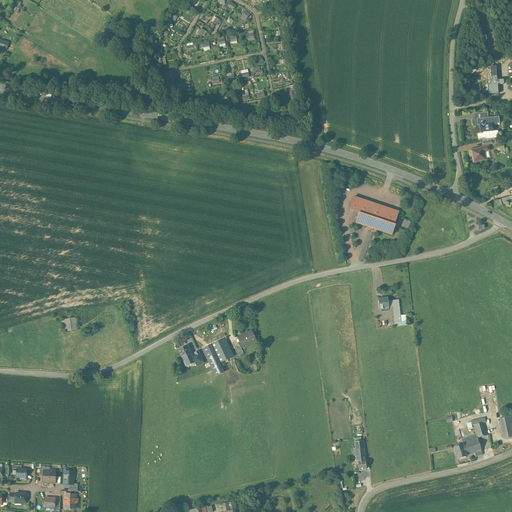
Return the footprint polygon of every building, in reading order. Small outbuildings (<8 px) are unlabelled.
[(243,10),(239,17),(245,20),(249,13),(243,10)] [(210,21),(217,25),(220,19),(213,16),(210,21)] [(198,27),(195,32),(203,37),(206,32),(198,27)] [(253,67),(255,76),(262,74),(261,68),(260,69),(259,65),(253,67)] [(491,80),(489,80),(489,88),(488,88),(488,94),(495,94),(498,94),(497,84),(504,84),(503,79),(497,80),(491,80)] [(487,113),(481,114),(482,120),(475,120),(475,127),(477,127),(478,129),(477,129),(478,133),(477,133),(477,134),(482,134),(482,133),(490,132),(490,125),(499,124),(498,118),(488,118),(487,113)] [(498,131),(490,132),(482,133),(482,134),(477,134),(478,140),(495,138),(498,137),(498,131)] [(488,146),(471,150),(473,163),(485,160),(483,152),(489,151),(488,146)] [(511,195),(494,201),(496,206),(511,201),(511,195)] [(399,211),(354,196),(349,209),(358,213),(358,215),(355,223),(362,225),(368,227),(374,229),(392,235),(394,227),(395,224),(394,224),(399,211)] [(388,298),(378,299),(379,309),(383,309),(383,308),(389,307),(388,301),(388,298)] [(398,300),(392,300),(393,306),(395,323),(406,321),(405,315),(400,315),(398,300)] [(77,318),(64,319),(65,332),(78,331),(77,318)] [(256,341),(251,331),(237,337),(242,347),(256,341)] [(234,358),(225,338),(211,344),(220,364),(234,358)] [(220,364),(211,344),(202,348),(215,376),(224,372),(220,364)] [(193,358),(188,345),(177,350),(185,367),(195,362),(193,358)] [(243,354),(240,347),(235,349),(239,356),(243,354)] [(198,367),(202,365),(198,355),(193,358),(195,362),(198,367)] [(191,376),(205,370),(204,364),(202,365),(198,367),(189,371),(191,376)] [(511,418),(511,416),(500,418),(504,438),(511,436),(511,418)] [(484,418),(470,421),(471,422),(472,426),(474,425),(476,435),(477,437),(487,435),(487,434),(484,423),(486,422),(484,418)] [(476,435),(462,439),(464,444),(467,453),(477,450),(481,449),(477,437),(476,435)] [(464,444),(454,448),(457,459),(467,456),(467,453),(464,444)] [(364,447),(353,448),(353,455),(356,454),(356,461),(358,461),(359,470),(366,469),(365,460),(364,447)] [(21,469),(17,469),(16,477),(26,478),(26,469),(21,469)] [(74,472),(64,471),(64,479),(65,480),(65,485),(68,485),(73,485),(73,484),(74,472)] [(25,494),(15,493),(15,503),(15,502),(21,502),(25,503),(25,494)] [(75,494),(65,494),(64,500),(64,504),(64,507),(66,507),(66,508),(66,509),(67,509),(68,510),(70,510),(72,509),(75,509),(75,503),(76,503),(77,502),(77,501),(78,500),(78,499),(76,498),(75,498),(75,494)] [(55,498),(45,498),(45,507),(55,508),(55,502),(55,498)] [(225,511),(235,509),(233,501),(223,503),(225,511)]
